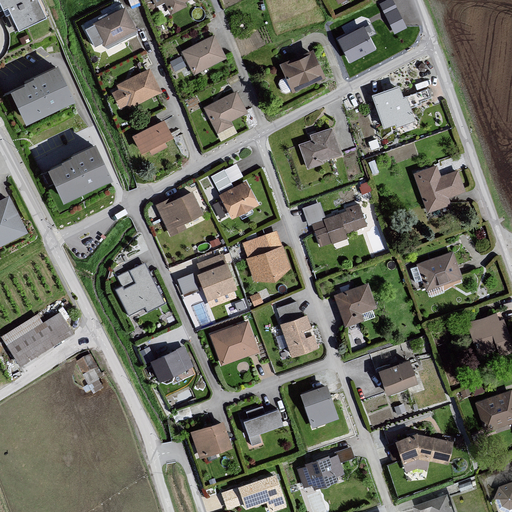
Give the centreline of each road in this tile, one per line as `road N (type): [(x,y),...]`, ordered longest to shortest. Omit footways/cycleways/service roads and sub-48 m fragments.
road 1 (residential): [(389,511),(254,140)]
road 2 (residential): [(254,140),(53,244)]
road 3 (residential): [(430,48),(503,244)]
road 4 (residential): [(430,48),(254,140)]
road 5 (tertiary): [(150,455),(98,333)]
